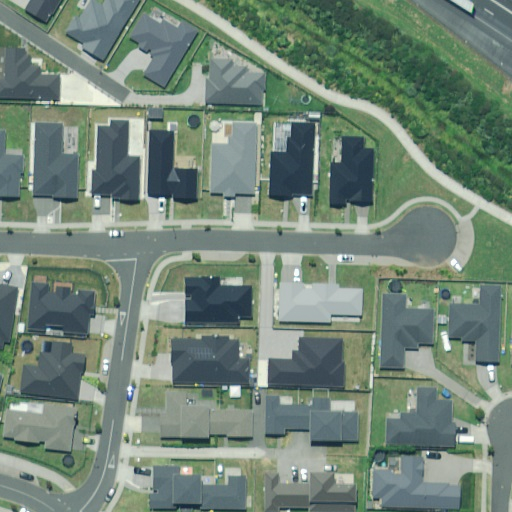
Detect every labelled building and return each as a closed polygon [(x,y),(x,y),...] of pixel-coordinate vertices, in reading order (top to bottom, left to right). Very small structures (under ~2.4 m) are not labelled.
[(30,0),(25,10),(46,22),(52,13),(60,0),(30,0)] [(82,47),(103,60),(138,0),(106,0),(103,7),(91,0),(90,0),(79,19),(76,17),(66,33),(84,43),(82,47)] [(161,87),(195,32),(179,21),(176,26),(149,9),(131,38),(137,41),(135,44),(153,56),(141,74),(161,87)] [(0,79),(0,97),(58,100),(59,76),(40,76),(40,67),(31,66),(31,55),(24,55),(25,49),(7,48),(6,79),(0,79)] [(206,79),(205,103),(262,106),(262,90),(264,90),(264,74),(246,73),(246,67),(232,67),(233,60),(210,60),(209,79),(206,79)] [(112,128),(99,127),(97,171),(92,171),(91,195),(111,196),(111,198),(138,200),(140,157),(127,157),(129,121),(112,121),(112,128)] [(227,144),(212,144),(210,193),(223,193),(223,196),(235,197),(235,194),(254,195),(257,123),(232,122),(231,136),(228,136),(227,144)] [(311,196),(314,123),(291,122),(290,138),(287,138),(287,153),(270,152),(269,196),(293,197),(293,195),(311,196)] [(63,125),(36,124),(33,195),(53,196),(53,198),(76,198),(78,154),(62,153),(63,125)] [(0,197),(19,198),(20,173),(23,173),(23,155),(5,154),(6,131),(0,130),(0,197)] [(173,131),(149,130),(147,194),(173,195),(173,198),(196,199),(197,170),(172,169),(173,131)] [(331,163),(330,204),(351,205),(351,202),(372,202),(373,149),(364,149),(364,138),(342,137),(341,164),(331,163)] [(251,279),(184,279),(184,323),(251,323),(251,279)] [(362,283),(279,281),(278,323),(331,324),(332,314),(361,315),(362,283)] [(0,349),(2,350),(3,341),(8,342),(18,288),(0,284),(0,349)] [(31,284),(27,330),(45,332),(45,325),(63,327),(63,333),(87,335),(89,315),(93,315),(94,292),(78,290),(77,296),(70,295),(70,287),(56,286),(56,294),(48,293),(48,285),(31,284)] [(499,363),(501,287),(479,286),(479,306),(449,305),(449,336),(462,337),(462,341),(476,341),(476,363),(499,363)] [(405,295),(382,294),(380,368),(403,368),(403,347),(418,347),(418,343),(432,344),(433,310),(405,309),(405,295)] [(172,364),(172,383),(250,384),(250,361),(239,361),(239,341),(229,341),(229,338),(202,338),(202,341),(171,341),(171,364),(172,364)] [(268,360),(267,385),(344,387),(344,362),(341,362),(342,340),(299,339),(299,352),(293,352),(293,361),(268,360)] [(23,366),(20,393),(77,398),(80,373),(82,373),(84,355),(71,354),(72,346),(53,344),(52,354),(40,353),(39,368),(23,366)] [(386,419),(385,445),(454,447),(455,423),(451,422),(452,402),(436,401),(436,389),(417,388),(416,414),(401,413),(401,420),(386,419)] [(186,393),(166,393),(166,414),(161,414),(161,438),(180,438),(180,439),(208,440),(208,434),(227,434),(227,437),(252,437),(252,412),(209,411),(209,409),(186,409),(186,393)] [(279,397),(265,397),(265,435),(284,435),(284,430),(310,430),(309,442),(357,443),(357,414),(330,413),(330,398),(311,397),(311,407),(279,406),(279,397)] [(6,412),(4,438),(14,439),(14,441),(38,444),(39,441),(46,442),(45,449),(71,451),(75,409),(44,406),(43,415),(6,412)] [(105,458),(93,458),(93,468),(105,468),(105,458)] [(382,500),(381,507),(458,510),(459,485),(422,484),(423,460),(401,459),(401,477),(390,476),(390,472),(375,471),(374,499),(382,500)] [(149,494),(149,510),(173,510),(173,505),(201,506),(201,509),(244,510),(245,478),(228,478),(228,487),(200,486),(200,479),(178,478),(179,469),(152,468),(151,494),(149,494)]
